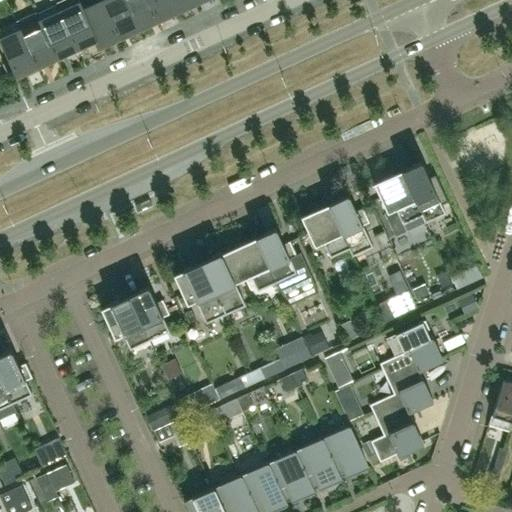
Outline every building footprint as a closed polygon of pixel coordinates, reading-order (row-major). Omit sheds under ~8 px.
[(137,27),(125,0),(101,0),(102,1),(118,36),(137,27)] [(157,18),(148,0),(125,0),(137,27),(157,18)] [(177,9),(172,0),(148,0),(157,18),(177,9)] [(195,0),(172,0),(177,9),(195,0)] [(118,36),(102,1),(83,9),(80,2),(79,3),(79,2),(79,3),(98,45),(118,36)] [(98,45),(79,3),(60,11),(57,4),(56,4),(75,47),(94,38),(97,45),(98,45)] [(75,47),(56,4),(36,14),(55,56),(75,47)] [(36,14),(35,12),(16,21),(20,30),(36,65),(55,56),(36,14)] [(36,65),(20,30),(0,38),(0,39),(15,74),(16,73),(16,74),(36,65)] [(428,176),(421,160),(401,169),(403,173),(421,214),(424,221),(445,212),(441,203),(447,200),(435,173),(428,176)] [(421,214),(403,173),(401,169),(373,182),(387,212),(385,213),(395,235),(406,230),(402,222),(421,214)] [(362,224),(369,221),(362,207),(356,210),(348,193),(328,202),(331,207),(348,247),(352,254),(372,245),(362,224)] [(348,247),(331,207),(328,202),(300,215),(314,245),(323,241),(329,256),(348,247)] [(300,251),(296,253),(289,240),(283,243),(275,227),(266,231),(268,236),(258,240),(276,280),(280,289),(311,275),(300,251)] [(276,280),(258,240),(256,236),(228,248),(232,256),(235,262),(242,278),(250,275),(257,289),(276,280)] [(234,282),(242,278),(235,262),(232,256),(228,248),(201,261),(203,265),(225,313),(245,304),(234,282)] [(225,313),(203,265),(201,261),(173,274),(187,304),(195,299),(205,321),(225,313)] [(477,265),(452,277),(457,289),(483,277),(477,265)] [(424,283),(411,289),(416,300),(429,294),(424,283)] [(169,313),(162,298),(156,301),(148,285),(128,294),(131,299),(149,339),(169,330),(162,316),(169,313)] [(408,289),(375,304),(383,322),(416,307),(408,289)] [(149,339),(131,299),(128,294),(100,307),(114,337),(123,333),(129,348),(149,339)] [(442,358),(425,319),(386,337),(394,355),(379,362),(385,375),(415,362),(418,369),(442,358)] [(324,357),(329,367),(334,378),(350,370),(348,366),(356,363),(347,346),(324,357)] [(32,376),(25,361),(18,364),(11,348),(0,353),(0,376),(12,402),(31,393),(25,379),(32,376)] [(290,349),(275,353),(279,365),(294,361),(290,349)] [(175,362),(163,367),(171,386),(183,381),(175,362)] [(432,399),(423,379),(418,369),(415,362),(385,375),(393,392),(369,403),(375,416),(405,403),(408,410),(432,399)] [(307,381),(301,368),(290,373),(296,386),(307,381)] [(296,386),(290,373),(279,378),(285,391),(296,386)] [(0,407),(12,402),(0,376),(0,407)] [(511,420),(511,418),(511,380),(502,378),(491,415),(488,423),(509,429),(511,420)] [(219,398),(212,384),(195,391),(203,406),(219,398)] [(253,406),(247,392),(236,397),(242,411),(253,406)] [(242,411),(236,397),(225,403),(231,416),(242,411)] [(146,416),(152,429),(181,417),(174,403),(146,416)] [(422,441),(413,420),(408,410),(405,403),(375,416),(383,434),(370,440),(374,449),(379,460),(422,441)] [(199,430),(193,417),(182,422),(188,436),(199,430)] [(188,436),(182,422),(171,428),(177,441),(188,436)] [(367,466),(348,423),(320,436),(340,479),(341,478),(338,473),(345,471),(347,475),(367,466)] [(59,435),(33,447),(42,466),(68,455),(59,435)] [(340,479),(320,436),(293,449),(312,491),(313,491),(311,486),(318,483),(320,488),(340,479)] [(502,465),(507,449),(499,447),(494,462),(502,465)] [(312,491),(293,449),(266,461),(285,504),(286,503),(284,498),(290,496),(293,500),(312,491)] [(379,460),(374,449),(367,452),(372,464),(379,460)] [(267,511),(285,504),(266,461),(238,474),(255,511),(257,511),(263,508),(265,511),(267,511)] [(497,480),(502,465),(494,462),(489,478),(497,480)] [(62,477),(58,467),(47,472),(51,482),(62,477)] [(51,482),(47,472),(36,477),(40,487),(51,482)] [(255,511),(238,474),(211,486),(222,511),(255,511)] [(14,499),(25,494),(21,484),(10,489),(14,499)] [(222,511),(211,486),(183,499),(189,511),(222,511)] [(14,499),(10,489),(0,493),(0,496),(3,504),(14,499)]
